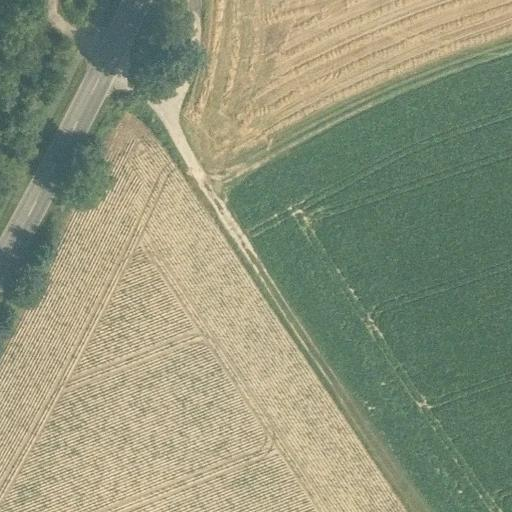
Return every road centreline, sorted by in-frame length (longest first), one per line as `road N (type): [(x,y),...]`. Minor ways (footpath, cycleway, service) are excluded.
road 1 (track): [(161,99),(278,298),(425,511)]
road 2 (track): [(216,199),(354,116),(511,57)]
road 3 (secondary): [(0,263),(132,0)]
